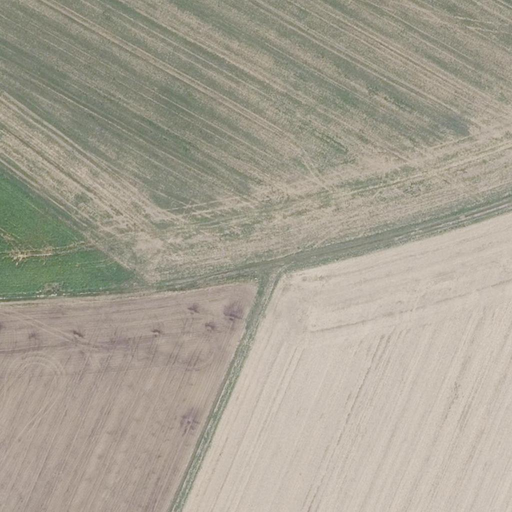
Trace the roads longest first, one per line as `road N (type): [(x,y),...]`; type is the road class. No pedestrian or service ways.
road 1 (track): [(511,199),(267,272),(0,300)]
road 2 (track): [(171,511),(267,272)]
